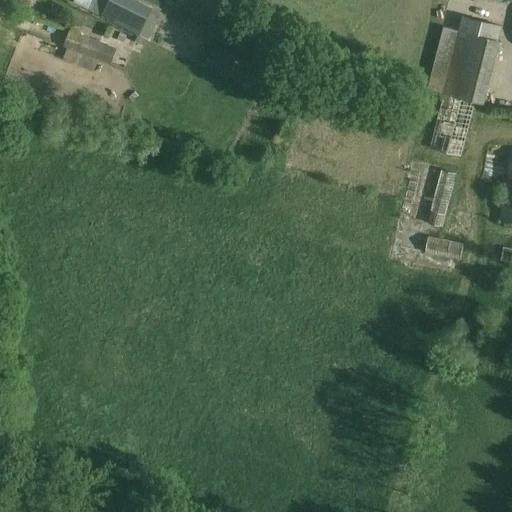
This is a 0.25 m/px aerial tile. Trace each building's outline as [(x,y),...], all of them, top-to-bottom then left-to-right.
[(139,36),(152,12),(126,0),(110,0),(101,18),(139,36)] [(484,104),(500,42),(498,42),(502,26),(463,16),(459,31),(443,27),(427,88),(443,93),(476,102),(484,104)] [(64,59),(93,71),(98,59),(95,57),(96,55),(103,57),(108,45),(100,42),(101,42),(80,33),(81,30),(72,26),(70,30),(63,46),(68,48),(64,59)] [(214,45),(204,64),(252,89),(262,69),(214,45)] [(475,106),(476,102),(443,93),(429,148),(462,158),(475,106)] [(511,159),(501,221),(511,222),(511,159)] [(443,227),(457,173),(441,169),(427,223),(443,227)] [(463,243),(429,236),(425,252),(460,259),(463,243)]
